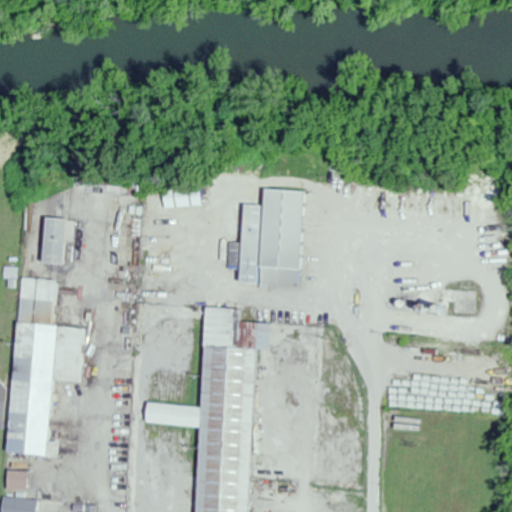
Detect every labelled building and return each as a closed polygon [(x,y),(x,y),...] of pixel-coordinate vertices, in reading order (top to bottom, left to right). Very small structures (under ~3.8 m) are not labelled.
[(238,284),(299,287),(303,191),(263,190),(262,206),(242,205),(238,284)] [(65,219),(44,218),(42,264),(63,265),(65,219)] [(7,454),(56,458),(58,442),(47,442),(52,381),(81,383),(85,329),(54,327),(57,281),(21,278),(7,454)] [(196,428),(190,511),(244,511),(256,350),(268,350),(270,324),(240,322),(240,310),(206,308),(199,408),(145,404),(144,424),(196,428)] [(5,491),(26,491),(26,471),(5,471),(5,491)] [(0,511),(34,511),(35,499),(0,498),(0,503),(0,511)]
